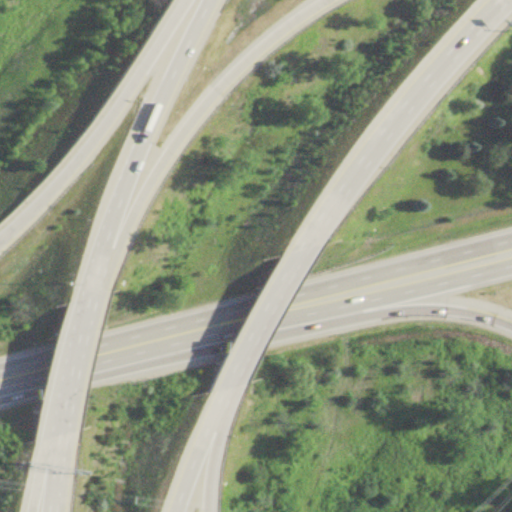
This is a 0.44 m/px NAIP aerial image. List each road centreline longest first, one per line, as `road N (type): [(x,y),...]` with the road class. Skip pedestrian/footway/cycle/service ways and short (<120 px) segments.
road 1 (motorway): [(322,0),(235,62),(187,114),(82,272)]
road 2 (motorway): [(194,0),(114,174),(72,297)]
road 3 (motorway): [(290,251),(392,105),(487,0)]
road 4 (primary): [(301,304),(0,381)]
road 5 (primary): [(511,250),(301,304)]
road 6 (motorway): [(301,304),(360,317),(448,312),(511,329)]
road 7 (motorway): [(214,386),(290,251)]
road 8 (motorway): [(98,112),(0,230)]
road 9 (motorway): [(163,511),(214,386)]
road 10 (motorway): [(72,297),(45,429)]
road 11 (motorway): [(168,0),(98,112)]
